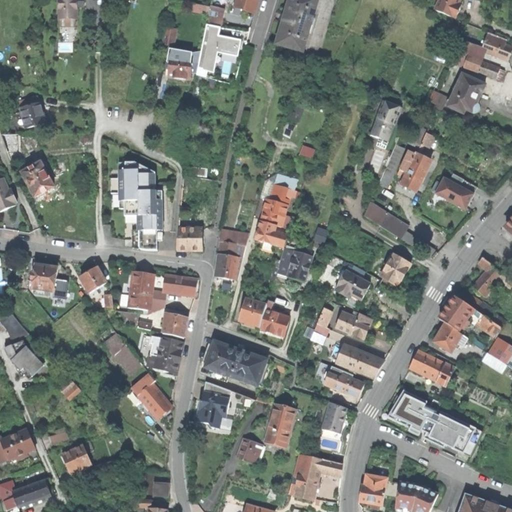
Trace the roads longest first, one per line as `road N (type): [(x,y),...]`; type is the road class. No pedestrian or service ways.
road 1 (residential): [(187,511),(180,434),(204,266)]
road 2 (residential): [(361,424),(428,309),(485,233)]
road 3 (residential): [(0,242),(204,266)]
road 4 (residential): [(361,424),(511,493)]
road 5 (unknown): [(228,333),(259,206)]
